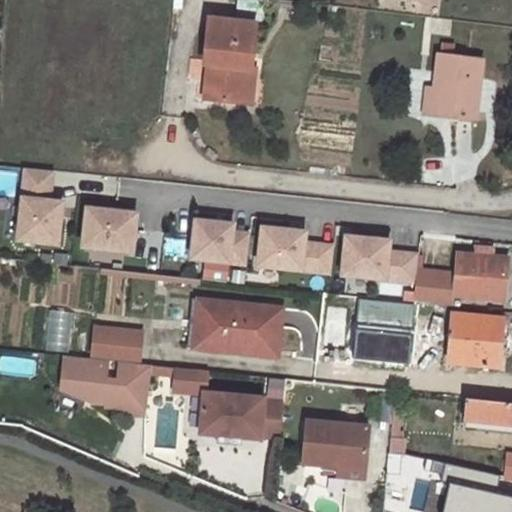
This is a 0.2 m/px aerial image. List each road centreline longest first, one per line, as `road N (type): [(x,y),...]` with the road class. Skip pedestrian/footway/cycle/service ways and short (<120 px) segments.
road 1 (residential): [(122,190),(511,234)]
road 2 (unknown): [(247,367),(511,381)]
